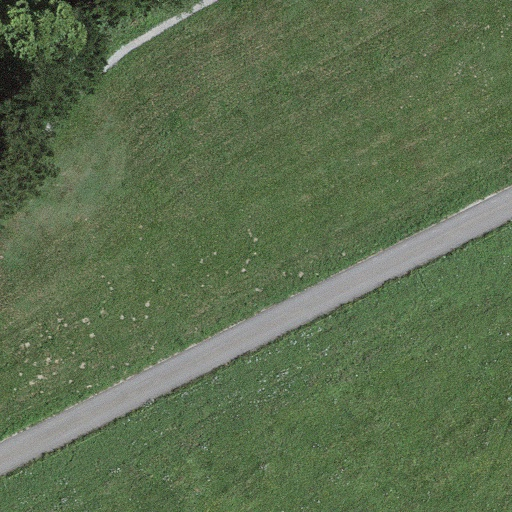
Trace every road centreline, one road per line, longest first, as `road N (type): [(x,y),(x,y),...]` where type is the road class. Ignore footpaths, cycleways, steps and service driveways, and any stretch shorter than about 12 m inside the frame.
road 1 (unclassified): [(0,446),(511,198)]
road 2 (unknown): [(0,108),(15,81),(128,0)]
